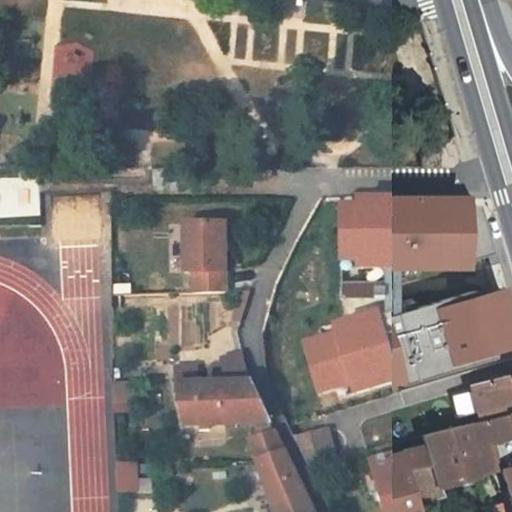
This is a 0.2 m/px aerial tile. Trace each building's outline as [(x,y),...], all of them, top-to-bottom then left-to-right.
[(421,146),(420,169),(439,169),(439,146),(421,146)] [(475,204),(467,206),(469,213),(444,220),(446,228),(451,245),(462,281),(495,272),(487,245),(482,228),(475,204)] [(227,245),(226,228),(226,222),(186,223),(186,228),(186,245),(186,272),(195,272),(195,293),(227,292),(227,245)] [(293,251),(280,277),(293,283),(298,271),(296,270),(303,255),(293,251)] [(222,358),(227,383),(250,382),(244,353),(222,358)] [(189,367),(174,368),(175,385),(198,384),(196,366),(189,367)] [(511,415),(511,376),(470,388),(480,422),(473,424),(479,449),(490,446),(511,440),(511,430),(508,416),(511,415)] [(250,438),(277,438),(250,382),(227,383),(198,384),(189,384),(175,385),(183,426),(189,426),(252,424),(253,429),(248,432),(250,438)] [(117,386),(117,404),(138,404),(138,386),(117,386)] [(511,467),(511,415),(508,416),(511,430),(511,440),(490,446),(496,472),(499,471),(511,467)] [(473,424),(422,437),(425,447),(431,467),(405,472),(412,495),(415,505),(442,497),(439,488),(485,475),(479,449),(473,424)] [(328,428),(295,437),(308,466),(337,458),(328,428)] [(277,438),(250,438),(258,460),(286,454),(277,438)] [(490,446),(479,449),(485,475),(496,472),(490,446)] [(386,511),(417,511),(415,505),(412,495),(405,472),(431,467),(425,447),(370,462),(386,511)] [(258,460),(274,511),(313,511),(310,503),(286,454),(258,460)] [(137,495),(136,466),(119,467),(120,495),(137,495)] [(511,500),(511,467),(499,471),(508,501),(511,500)] [(492,505),(493,511),(511,511),(511,500),(508,501),(492,505)]
